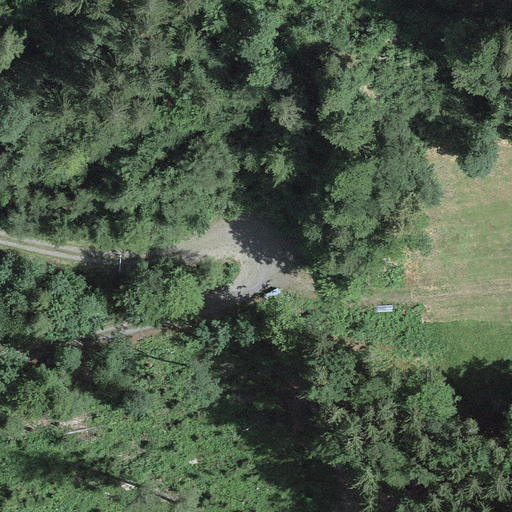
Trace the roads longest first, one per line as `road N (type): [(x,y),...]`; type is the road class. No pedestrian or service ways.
road 1 (track): [(0,237),(114,259),(257,238),(276,252),(276,276)]
road 2 (track): [(0,360),(261,291),(276,276)]
road 3 (track): [(276,276),(330,299),(511,284)]
